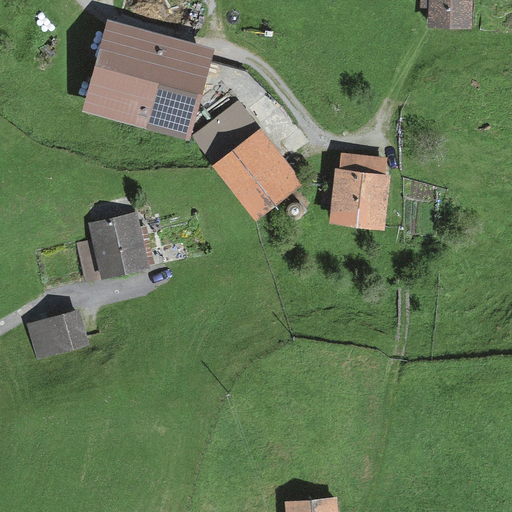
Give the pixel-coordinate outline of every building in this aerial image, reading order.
[(471,0),(421,0),(421,9),(430,9),(429,28),(470,30),(471,0)] [(106,24),(82,115),(188,143),(212,52),(106,24)] [(214,164),(211,166),(255,224),(304,187),(260,129),(257,131),(237,104),(193,138),(214,164)] [(339,172),(335,172),(330,227),(384,232),(390,178),(386,178),(388,159),(340,155),(339,172)] [(137,212),(89,223),(93,241),(79,244),(87,281),(101,278),(101,282),(151,271),(137,212)] [(77,312),(28,327),(38,360),(88,345),(77,312)] [(335,511),(334,499),(286,504),(286,511),(335,511)]
